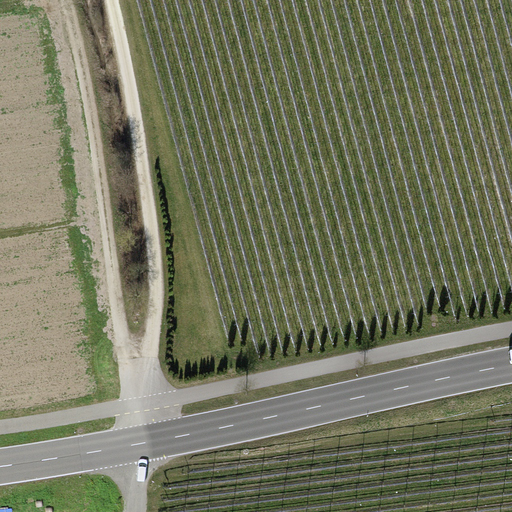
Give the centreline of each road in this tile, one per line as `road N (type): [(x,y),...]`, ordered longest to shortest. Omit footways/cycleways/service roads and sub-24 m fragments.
road 1 (secondary): [(511,365),(141,442)]
road 2 (track): [(142,362),(123,334),(97,145),(62,0)]
road 3 (track): [(142,362),(155,318),(153,240),(111,0)]
road 4 (secondary): [(141,442),(0,466)]
